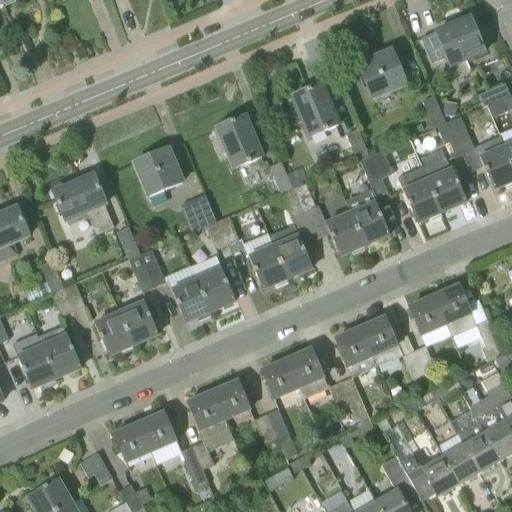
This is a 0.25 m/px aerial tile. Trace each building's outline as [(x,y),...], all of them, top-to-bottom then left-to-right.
[(436,35),(442,50),(450,69),(484,55),(480,46),(469,21),(436,35)] [(406,90),(399,72),(391,53),(358,67),(361,76),(362,76),(374,104),(396,94),(406,90)] [(488,108),(510,98),(505,86),(478,98),(484,110),(488,108)] [(339,129),(329,105),(321,87),(307,93),(308,94),(294,100),(311,141),(339,129)] [(433,98),(422,103),(434,130),(446,125),(433,98)] [(488,108),(493,120),(511,111),(511,102),(510,98),(488,108)] [(457,105),(444,104),(443,117),(456,118),(457,105)] [(262,161),(252,138),(245,119),(231,125),(231,126),(217,132),(234,173),(262,161)] [(511,166),(505,150),(505,149),(501,139),(475,151),(461,120),(449,125),(470,175),(484,169),(489,182),(490,182),(495,192),(511,184),(511,166)] [(456,181),(470,175),(449,125),(447,126),(438,130),(438,131),(451,160),(448,162),(447,161),(423,171),(427,181),(441,215),(465,205),(461,195),(462,194),(456,181)] [(360,163),(370,159),(358,131),(346,136),(358,163),(360,162),(360,163)] [(183,187),(176,170),(168,151),(159,155),(160,156),(134,166),(148,201),(183,187)] [(372,158),(382,181),(394,176),(384,153),(372,158)] [(382,181),(372,158),(370,159),(360,163),(373,191),(377,200),(388,195),(382,181)] [(284,196),(293,192),(281,165),(270,170),(282,196),(283,195),(284,196)] [(114,230),(100,197),(99,193),(99,192),(94,178),(53,195),(66,226),(89,216),(97,236),(114,230)] [(418,225),(441,215),(427,181),(402,192),(412,216),(413,215),(418,225)] [(295,191),(305,214),(316,209),(306,187),(295,191)] [(293,219),(305,214),(295,191),(293,192),(284,196),(293,219)] [(205,198),(193,203),(204,229),(216,224),(205,198)] [(385,227),(375,204),(351,214),(350,215),(364,248),(388,238),(384,228),(385,227)] [(29,241),(24,229),(22,225),(23,224),(17,210),(0,217),(0,252),(15,247),(29,241)] [(341,258),(364,248),(350,215),(325,225),(335,249),(336,248),(341,258)] [(219,224),(228,247),(240,242),(230,220),(219,224)] [(217,252),(228,247),(219,224),(207,229),(217,252)] [(141,258),(129,230),(117,235),(124,251),(129,262),(129,263),(141,258)] [(273,248),(287,281),(311,271),(307,261),(308,261),(298,237),(273,248)] [(264,292),(287,281),(273,248),(248,259),(258,282),(259,282),(264,292)] [(141,258),(155,290),(167,285),(152,253),(141,258)] [(143,295),(155,290),(141,258),(129,263),(143,295)] [(64,291),(53,263),(41,268),(53,297),(65,292),(64,291)] [(196,280),(210,315),(234,304),(230,294),(231,294),(221,270),(196,280)] [(187,325),(210,315),(196,280),(171,291),(181,315),(182,315),(187,325)] [(65,292),(74,314),(86,309),(76,286),(64,291),(65,292)] [(446,327),(450,338),(475,327),(459,289),(434,299),(446,327)] [(62,319),(74,314),(65,292),(53,297),(62,319)] [(409,310),(421,338),(446,327),(434,299),(409,310)] [(118,313),(133,348),(157,337),(153,327),(154,327),(143,303),(118,313)] [(110,358),(133,348),(118,313),(94,324),(104,348),(105,348),(110,358)] [(0,345),(9,342),(0,320),(0,345)] [(360,331),(377,370),(399,360),(402,359),(385,320),(360,331)] [(501,352),(488,322),(476,327),(486,350),(482,351),(488,364),(496,360),(501,352)] [(42,347),(56,381),(80,371),(76,361),(77,360),(63,329),(39,339),(43,347),(42,347)] [(361,377),(377,370),(360,331),(335,342),(343,360),(352,381),(361,377)] [(503,350),(509,362),(511,360),(511,345),(503,350)] [(33,391),(56,381),(42,347),(17,358),(27,382),(28,381),(33,391)] [(414,354),(424,376),(435,371),(425,349),(414,354)] [(286,363),(299,392),(300,392),(304,401),(328,391),(311,352),(286,363)] [(411,382),(424,376),(414,354),(402,359),(411,382)] [(511,367),(506,356),(497,361),(507,379),(511,376),(511,367)] [(274,403),(299,392),(286,363),(261,374),(274,403)] [(487,366),(478,371),(480,376),(490,372),(487,366)] [(461,379),(460,386),(472,388),(473,381),(461,379)] [(341,386),(350,409),(351,408),(359,428),(371,423),(352,381),(341,386)] [(225,424),(226,424),(250,413),(237,384),(213,395),(225,424)] [(339,413),(350,409),(341,386),(329,391),(339,413)] [(234,443),(226,424),(225,424),(213,395),(188,405),(199,432),(198,433),(203,445),(193,449),(202,472),(203,472),(215,467),(209,454),(234,443)] [(416,412),(425,408),(420,398),(411,403),(416,412)] [(478,425),(500,463),(511,456),(511,399),(476,420),(479,425),(478,425)] [(406,417),(416,412),(411,403),(401,408),(406,417)] [(277,440),(286,462),(298,457),(279,412),(267,417),(277,440)] [(139,426),(151,455),(177,445),(164,416),(139,426)] [(256,422),(266,445),(277,440),(267,417),(256,422)] [(480,475),(500,463),(478,425),(457,437),(463,446),(480,475)] [(129,466),(151,455),(139,426),(114,437),(127,467),(129,466)] [(396,460),(421,502),(424,507),(459,487),(442,458),(421,470),(413,458),(415,456),(398,428),(384,436),(392,450),(397,459),(396,460)] [(354,445),(350,436),(349,435),(339,440),(344,450),(354,445)] [(275,443),(268,446),(271,452),(278,449),(275,443)] [(480,475),(463,446),(442,458),(459,487),(480,475)] [(210,486),(203,472),(202,472),(193,449),(181,454),(197,492),(210,486)] [(112,481),(98,456),(81,466),(89,480),(95,476),(102,487),(112,481)] [(307,457),(288,466),(292,476),(312,466),(307,457)] [(407,511),(407,510),(421,502),(396,460),(383,467),(397,492),(375,504),(380,511),(407,511)] [(273,478),(264,483),(269,493),(279,488),(273,478)] [(34,511),(58,511),(71,505),(58,481),(37,493),(37,494),(28,500),(34,511)] [(130,511),(138,511),(144,509),(143,507),(136,495),(132,487),(120,494),(127,505),(130,511)] [(231,508),(240,503),(236,495),(227,500),(231,508)]
